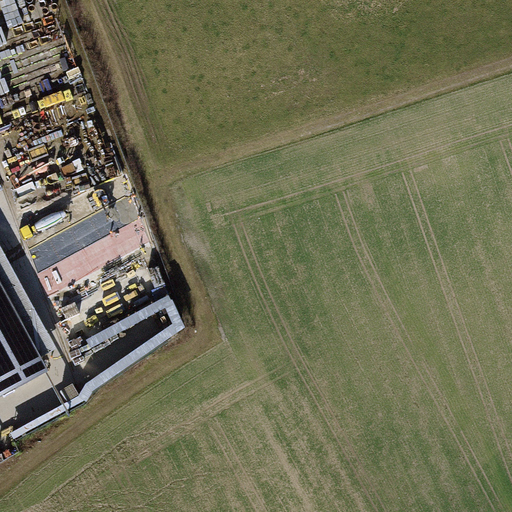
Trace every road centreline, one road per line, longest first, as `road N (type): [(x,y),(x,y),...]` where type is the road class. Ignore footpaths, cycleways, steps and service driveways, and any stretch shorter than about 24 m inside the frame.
road 1 (track): [(0,480),(207,334),(155,178)]
road 2 (track): [(511,62),(155,178)]
